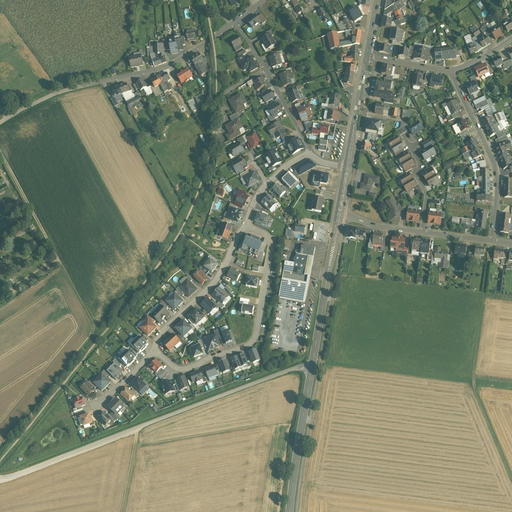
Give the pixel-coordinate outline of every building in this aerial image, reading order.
[(394,0),(386,0),(384,12),(392,6),(394,5),(394,0)] [(392,6),(395,10),(398,8),(399,11),(405,7),(403,4),(409,0),(403,0),(402,1),(401,0),(394,5),(392,6)] [(408,4),(413,11),(417,9),(412,2),(408,4)] [(392,6),(384,12),(383,16),(386,16),(394,11),(395,10),(392,6)] [(395,10),(394,11),(397,22),(395,23),(396,27),(400,26),(404,25),(399,11),(398,8),(395,10)] [(359,13),(358,10),(350,14),(355,23),(362,19),(359,13)] [(261,23),(262,24),(266,21),(261,15),(257,18),(261,23)] [(248,22),(253,29),(261,23),(257,18),(255,16),(248,22)] [(392,20),(383,19),(381,28),(390,30),(392,20)] [(507,23),(503,26),(507,32),(511,29),(511,24),(509,20),(506,22),(507,23)] [(485,25),(482,27),(483,28),(486,33),(488,36),(491,34),(489,31),(485,25)] [(489,31),(491,34),(495,40),(502,36),(498,29),(496,27),(489,31)] [(194,30),(183,32),(183,34),(186,33),(187,39),(188,42),(196,40),(194,30)] [(392,30),(390,41),(392,41),(400,43),(403,32),(400,32),(398,31),(397,31),(392,30)] [(337,34),(328,36),(331,51),(340,49),(339,46),(337,34)] [(267,37),(262,40),(267,49),(275,45),(271,37),(270,35),(267,37)] [(478,42),(482,49),(490,44),(484,35),(482,37),(483,38),(478,42)] [(238,37),(230,41),(235,52),(241,49),(239,46),(242,44),(238,37)] [(478,42),(475,37),(471,40),(474,45),(477,52),(482,49),(478,42)] [(181,38),(175,39),(175,41),(177,54),(178,54),(177,51),(183,50),(182,46),(181,38)] [(471,39),(465,42),(468,48),(474,45),(471,40),(471,39)] [(175,41),(169,42),(171,50),(171,55),(177,54),(175,41)] [(468,48),(471,55),(477,52),(474,45),(468,48)] [(390,48),(380,46),(379,53),(389,55),(390,48)] [(423,49),(416,48),(415,55),(414,59),(421,60),(423,49)] [(409,51),(399,49),(398,56),(408,58),(409,56),(410,51),(409,51)] [(429,50),(423,49),(421,60),(427,62),(428,58),(429,50)] [(455,50),(448,50),(449,59),(456,58),(456,57),(455,50)] [(441,51),(434,52),(434,53),(435,59),(435,61),(442,60),(441,51)] [(199,55),(191,60),(195,67),(200,64),(200,65),(201,65),(202,64),(204,63),(202,60),(203,59),(201,56),(200,57),(199,55)] [(279,55),(269,58),(272,68),(282,65),(279,55)] [(140,56),(138,57),(135,58),(135,57),(130,58),(131,63),(130,63),(131,68),(143,65),(142,61),(141,61),(141,57),(140,56)] [(352,56),(350,56),(350,59),(349,59),(349,63),(352,63),(352,64),(358,64),(359,56),(352,56)] [(245,60),(240,63),(242,68),(246,66),(250,72),(257,68),(251,57),(245,60)] [(500,58),(493,61),(496,68),(503,65),(503,64),(500,58)] [(156,60),(152,62),(154,67),(162,64),(161,59),(158,60),(156,60)] [(195,67),(200,76),(205,73),(202,68),(202,67),(201,65),(200,65),(200,64),(195,67)] [(485,65),(475,70),(478,77),(489,72),(486,68),(485,65)] [(393,68),(383,66),(381,75),(386,76),(391,77),(391,76),(393,68)] [(187,69),(177,76),(181,83),(185,81),(186,83),(189,80),(188,79),(192,77),(190,74),(188,72),(187,69)] [(286,74),(280,76),(282,82),(284,87),(290,84),(289,80),(293,79),(291,73),(290,72),(286,74)] [(347,72),(346,72),(346,74),(345,80),(353,81),(354,74),(347,72)] [(170,80),(166,73),(160,77),(164,84),(166,82),(170,80)] [(422,76),(415,75),(412,86),(420,88),(421,81),(422,76)] [(442,87),(443,79),(432,76),(430,84),(442,87)] [(160,77),(153,80),(157,87),(161,85),(164,84),(160,77)] [(258,80),(253,83),(253,84),(255,87),(257,86),(259,89),(265,86),(261,78),(258,80)] [(143,80),(136,84),(139,89),(144,97),(147,96),(144,91),(147,89),(147,88),(143,80)] [(345,80),(340,82),(343,88),(348,86),(344,85),(345,80)] [(384,81),(377,80),(376,88),(382,89),(390,91),(391,83),(384,81)] [(472,84),(465,88),(469,95),(478,91),(474,84),(474,83),(472,84)] [(126,84),(119,86),(122,95),(129,92),(128,89),(130,89),(130,88),(129,86),(128,87),(126,84)] [(157,87),(155,89),(153,86),(150,87),(153,92),(155,97),(164,92),(161,88),(162,87),(161,85),(157,87)] [(119,86),(111,89),(114,97),(122,95),(119,86)] [(147,88),(147,89),(144,91),(147,96),(153,92),(150,87),(147,88)] [(297,90),(288,93),(290,98),(290,97),(292,103),(297,101),(300,100),(298,94),(297,90)] [(270,91),(261,96),(265,103),(274,98),(270,91)] [(382,92),(376,91),(375,91),(374,98),(385,100),(390,101),(391,94),(382,92)] [(138,94),(138,93),(134,95),(136,100),(128,103),(131,109),(143,102),(140,97),(138,94)] [(201,94),(195,97),(199,105),(205,102),(201,94)] [(240,94),(229,100),(233,107),(232,108),(235,113),(236,113),(244,108),(242,104),(245,102),(240,94)] [(340,97),(331,95),(329,106),(338,107),(339,107),(340,97)] [(114,97),(110,99),(115,108),(119,107),(114,97)] [(484,97),(473,102),(477,111),(480,109),(488,105),(484,97)] [(455,101),(446,105),(448,108),(452,116),(458,113),(460,111),(455,101)] [(277,104),(269,109),(272,115),(273,116),(276,114),(281,111),(277,104)] [(381,106),(376,105),(375,110),(374,113),(375,113),(374,114),(383,115),(384,110),(385,106),(381,105),(381,106)] [(308,106),(297,110),(302,122),(303,121),(308,119),(305,113),(310,112),(308,106)] [(492,110),(491,107),(484,110),(488,116),(493,114),(493,113),(492,110)] [(332,113),(328,112),(327,120),(337,122),(339,114),(332,113)] [(495,112),(493,113),(493,114),(488,116),(489,118),(490,117),(492,121),(490,122),(491,123),(497,121),(495,116),(497,115),(495,112)] [(452,116),(447,118),(449,122),(455,119),(457,118),(460,117),(458,113),(452,116)] [(497,121),(491,123),(492,126),(496,125),(499,124),(502,122),(503,121),(499,114),(497,115),(495,116),(497,121)] [(489,118),(482,121),(486,129),(492,126),(491,123),(490,122),(492,121),(490,117),(489,118)] [(232,123),(226,127),(230,134),(226,136),(229,141),(240,134),(238,130),(242,128),(238,120),(232,123)] [(380,123),(368,121),(365,133),(368,134),(377,136),(378,136),(380,123)] [(462,122),(457,124),(458,125),(461,132),(467,130),(469,129),(465,121),(462,122)] [(279,122),(274,125),(275,125),(267,129),(270,134),(273,132),(276,138),(277,138),(281,136),(282,138),(286,136),(280,127),(281,126),(279,122)] [(304,125),(307,131),(312,132),(313,124),(312,122),(304,125)] [(409,128),(410,130),(413,135),(421,130),(419,128),(421,127),(418,122),(409,128)] [(329,127),(322,125),(321,130),(320,134),(328,135),(329,127)] [(407,125),(401,128),(405,134),(410,130),(409,128),(407,125)] [(458,125),(452,127),(456,135),(459,134),(458,134),(461,132),(458,125)] [(492,126),(486,129),(490,138),(496,135),(492,126)] [(401,128),(396,131),(400,137),(405,134),(401,128)] [(255,133),(247,138),(253,149),(261,144),(255,133)] [(286,136),(282,138),(284,142),(291,139),(288,134),(286,136)] [(376,142),(377,136),(368,134),(367,141),(371,141),(376,142)] [(498,140),(495,141),(497,145),(499,144),(508,140),(506,136),(505,136),(498,140)] [(242,137),(237,140),(239,144),(240,146),(246,143),(245,142),(242,137)] [(397,137),(388,143),(391,148),(400,143),(397,137)] [(290,143),(286,145),(287,145),(289,150),(300,144),(297,138),(290,143)] [(430,140),(422,145),(425,149),(431,146),(433,145),(430,140)] [(474,140),(467,143),(469,146),(471,151),(478,148),(474,140)] [(400,143),(391,148),(394,154),(401,150),(404,148),(400,143)] [(239,144),(229,150),(232,154),(234,153),(235,156),(243,151),(240,146),(239,144)] [(300,144),(289,150),(292,155),(303,149),(300,144)] [(369,145),(362,144),(360,151),(368,152),(369,145)] [(500,147),(496,149),(498,153),(504,151),(506,150),(506,151),(511,149),(509,144),(504,145),(500,147)] [(425,149),(420,153),(425,161),(435,154),(431,146),(425,149)] [(478,148),(471,151),(475,159),(482,156),(478,148)] [(272,153),(264,157),(267,163),(278,157),(275,151),(272,153)] [(465,154),(463,155),(465,160),(472,157),(474,160),(475,159),(471,151),(469,153),(465,154)] [(505,154),(504,151),(498,153),(500,161),(507,159),(505,154)] [(404,155),(398,159),(401,165),(410,159),(407,153),(404,155)] [(278,157),(267,163),(271,168),(274,166),(281,162),(278,157)] [(410,159),(401,165),(404,170),(410,167),(413,165),(410,159)] [(507,159),(500,161),(503,170),(510,168),(507,159)] [(241,160),(232,165),(235,171),(241,168),(245,166),(241,160)] [(309,160),(294,168),(295,171),(298,176),(316,166),(309,160)] [(444,164),(449,176),(455,174),(452,169),(453,168),(452,167),(455,165),(453,161),(444,164)] [(485,161),(471,164),(473,170),(486,167),(485,161)] [(426,173),(423,175),(426,181),(435,175),(432,170),(426,173)] [(291,175),(297,181),(300,179),(298,176),(295,171),(291,175)] [(243,178),(248,187),(259,182),(253,172),(249,174),(243,178)] [(282,181),(290,189),(297,181),(291,175),(289,173),(282,181)] [(328,176),(319,174),(319,177),(317,183),(319,184),(326,185),(327,183),(328,184),(329,178),(328,177),(328,176)] [(405,176),(399,180),(403,186),(412,180),(409,174),(405,176)] [(379,178),(365,175),(363,185),(361,184),(360,190),(371,191),(372,183),(378,184),(379,178)] [(439,181),(435,175),(426,181),(429,187),(433,185),(439,181)] [(412,180),(403,186),(406,191),(412,188),(415,186),(412,180)] [(277,184),(272,189),(280,198),(286,193),(282,189),(277,184)] [(284,187),(282,189),(286,193),(288,195),(290,193),(284,187)] [(482,187),(478,188),(478,190),(478,191),(480,191),(480,192),(482,192),(482,196),(489,196),(489,187),(482,187)] [(408,194),(407,194),(411,199),(416,196),(413,191),(408,194)] [(244,196),(238,193),(233,202),(236,203),(243,206),(244,207),(248,198),(244,196)] [(269,211),(276,205),(272,201),(268,197),(262,203),(269,211)] [(323,200),(314,198),(313,207),(312,211),(321,213),(323,200)] [(275,199),(272,201),(276,205),(279,208),(281,206),(275,199)] [(396,207),(391,199),(386,202),(391,210),(389,222),(398,224),(400,213),(396,207)] [(238,223),(242,214),(236,211),(230,209),(226,219),(231,221),(238,223)] [(266,227),(270,219),(267,217),(261,215),(259,214),(255,222),(266,227)] [(301,223),(296,222),(294,232),(304,234),(305,227),(300,226),(301,223)] [(226,225),(223,224),(221,231),(230,234),(232,228),(226,225)] [(356,229),(347,227),(345,235),(347,236),(346,237),(354,239),(355,235),(356,229)] [(230,234),(221,231),(218,237),(221,238),(228,241),(230,234)] [(383,235),(374,234),(373,237),(372,237),(371,240),(373,240),(372,244),(373,245),(377,245),(377,243),(381,243),(382,243),(382,237),(383,235)] [(243,251),(250,254),(256,239),(248,236),(244,245),(242,250),(243,251)] [(396,239),(392,238),(392,243),(391,243),(390,248),(390,251),(396,252),(396,251),(401,252),(403,252),(404,248),(405,240),(401,239),(399,238),(398,237),(396,239)] [(257,257),(258,257),(260,252),(264,242),(256,239),(250,254),(257,257)] [(422,240),(414,239),(413,246),(412,246),(412,251),(420,252),(420,249),(422,240)] [(429,241),(422,240),(420,249),(425,250),(424,253),(428,253),(428,250),(429,247),(430,247),(430,245),(429,245),(429,241)] [(466,246),(456,245),(455,254),(459,255),(459,253),(465,254),(466,246)] [(306,248),(302,247),(301,251),(297,251),(296,254),(300,255),(313,257),(314,250),(308,249),(309,247),(306,247),(306,248)] [(440,249),(436,248),(434,258),(442,259),(441,268),(446,269),(447,261),(448,253),(440,252),(440,249)] [(485,249),(475,248),(475,254),(474,259),(479,260),(479,257),(481,257),(481,256),(484,256),(485,249)] [(504,251),(495,250),(493,259),(497,260),(497,258),(503,259),(503,253),(504,251)] [(313,257),(300,255),(296,254),(294,264),(285,263),(284,273),(283,273),(282,281),(279,299),(283,299),(284,298),(302,302),(304,301),(308,277),(306,277),(304,276),(306,265),(311,266),(313,257)] [(217,266),(210,260),(205,268),(212,273),(217,266)] [(227,277),(237,282),(241,275),(231,270),(227,277)] [(204,278),(199,273),(194,278),(202,285),(207,281),(204,278)] [(247,278),(246,287),(256,289),(258,280),(247,278)] [(187,280),(179,288),(185,295),(188,298),(197,290),(190,283),(187,280)] [(233,293),(227,287),(225,288),(231,295),(233,293)] [(185,295),(179,288),(176,291),(181,295),(182,297),(185,295)] [(222,292),(219,288),(212,296),(220,302),(222,305),(229,297),(222,292)] [(183,303),(175,295),(171,299),(179,307),(183,303)] [(179,307),(171,299),(167,303),(170,306),(175,311),(179,307)] [(208,300),(201,305),(205,310),(209,314),(216,309),(211,303),(208,300)] [(217,305),(213,301),(211,303),(216,309),(217,310),(219,308),(217,305)] [(163,304),(161,303),(159,305),(161,306),(166,311),(168,309),(167,309),(163,304)] [(166,311),(161,306),(156,311),(164,319),(166,316),(167,318),(169,315),(166,311)] [(253,315),(254,308),(248,307),(243,306),(242,313),(253,315)] [(201,315),(197,310),(193,314),(200,322),(204,318),(201,315)] [(164,319),(156,311),(152,316),(156,321),(160,324),(163,322),(162,321),(164,319)] [(152,316),(150,314),(148,316),(153,322),(154,323),(156,321),(152,316)] [(200,322),(193,314),(188,317),(193,323),(196,326),(200,322)] [(151,324),(148,321),(144,325),(152,333),(156,329),(151,324)] [(189,326),(184,321),(180,325),(187,334),(192,330),(189,326)] [(152,333),(144,325),(140,329),(143,332),(148,337),(152,333)] [(187,334),(180,325),(176,329),(180,334),(183,337),(187,334)] [(226,345),(232,342),(232,340),(228,332),(228,330),(221,333),(226,345)] [(177,340),(173,335),(168,340),(175,347),(180,342),(177,340)] [(140,336),(135,341),(144,350),(148,345),(146,343),(142,339),(140,336)] [(215,336),(210,338),(214,349),(220,347),(217,341),(216,336),(215,336)] [(214,349),(210,338),(205,340),(206,345),(209,351),(214,349)] [(175,347),(168,340),(163,344),(170,352),(175,347)] [(135,341),(131,345),(134,349),(139,353),(139,354),(144,350),(135,341)] [(194,358),(203,355),(201,350),(199,346),(191,350),(194,358)] [(127,351),(123,355),(131,363),(136,359),(135,358),(131,354),(127,351)] [(260,361),(256,351),(249,353),(253,364),(260,361)] [(123,355),(119,359),(122,363),(127,367),(127,368),(131,363),(123,355)] [(243,355),(237,357),(241,367),(247,365),(247,364),(243,355)] [(237,357),(231,360),(235,368),(235,370),(241,367),(237,357)] [(115,360),(113,362),(115,364),(119,368),(121,366),(120,365),(115,360)] [(156,360),(150,367),(157,374),(161,369),(163,367),(156,360)] [(225,361),(219,363),(220,365),(223,373),(223,374),(229,372),(225,361)] [(119,376),(123,372),(119,368),(115,364),(111,368),(119,376)] [(214,366),(205,369),(208,378),(217,375),(216,372),(214,366)] [(115,380),(119,376),(111,368),(107,372),(111,376),(115,380)] [(155,375),(157,377),(158,377),(163,371),(161,369),(157,374),(155,375)] [(105,370),(103,372),(107,376),(109,378),(111,376),(107,372),(105,370)] [(167,377),(168,375),(164,371),(163,371),(158,377),(162,381),(167,377)] [(199,372),(190,375),(193,383),(196,382),(196,383),(200,382),(199,381),(202,379),(201,378),(199,372)] [(105,379),(102,375),(98,379),(106,387),(110,383),(105,379)] [(184,378),(178,380),(179,383),(182,390),(188,388),(184,378)] [(98,379),(94,383),(97,387),(102,391),(106,387),(98,379)] [(138,379),(131,385),(133,387),(137,391),(142,396),(148,389),(148,388),(142,383),(138,379)] [(94,383),(91,380),(89,382),(93,387),(95,389),(97,387),(94,383)] [(163,385),(162,385),(166,395),(175,392),(171,382),(169,383),(163,385)] [(91,389),(86,384),(81,389),(89,396),(94,392),(91,389)] [(127,389),(121,395),(128,402),(134,396),(130,392),(127,389)] [(135,393),(132,390),(130,392),(134,396),(137,399),(139,396),(135,393)] [(82,407),(85,405),(82,398),(72,402),(75,409),(82,407)] [(124,407),(116,399),(112,403),(120,412),(124,407)] [(120,412),(112,403),(108,408),(116,416),(120,412)] [(107,417),(104,413),(98,419),(105,426),(111,420),(107,417)] [(110,414),(107,417),(111,420),(114,423),(116,421),(110,414)] [(86,416),(80,418),(84,426),(92,423),(89,415),(86,416)]
